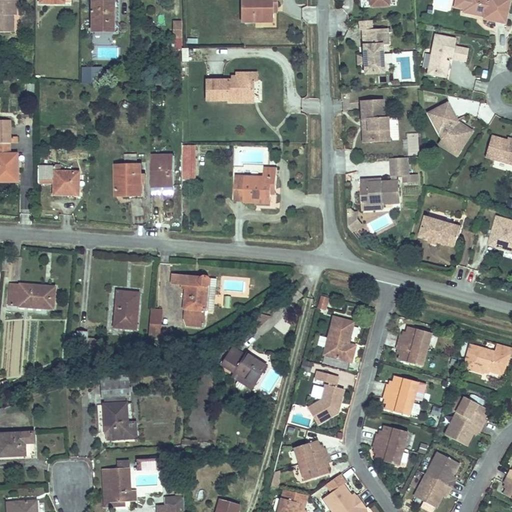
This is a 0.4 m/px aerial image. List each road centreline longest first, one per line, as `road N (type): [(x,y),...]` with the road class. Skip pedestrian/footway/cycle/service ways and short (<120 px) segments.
road 1 (unclassified): [(332,257),(0,227)]
road 2 (unclassified): [(332,257),(324,0)]
road 3 (residential): [(392,511),(350,445),(391,276)]
road 4 (unclassified): [(511,308),(391,276)]
